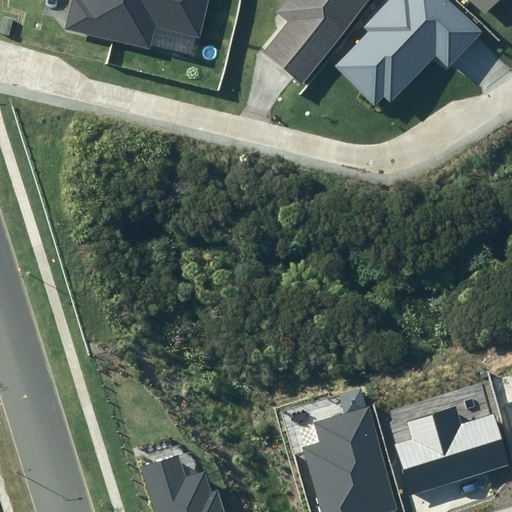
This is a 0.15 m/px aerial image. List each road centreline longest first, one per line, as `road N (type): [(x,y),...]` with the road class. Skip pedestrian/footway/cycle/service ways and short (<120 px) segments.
road 1 (residential): [(0,92),(274,173),(340,182),(388,177),(511,103)]
road 2 (tertiary): [(0,321),(60,511)]
